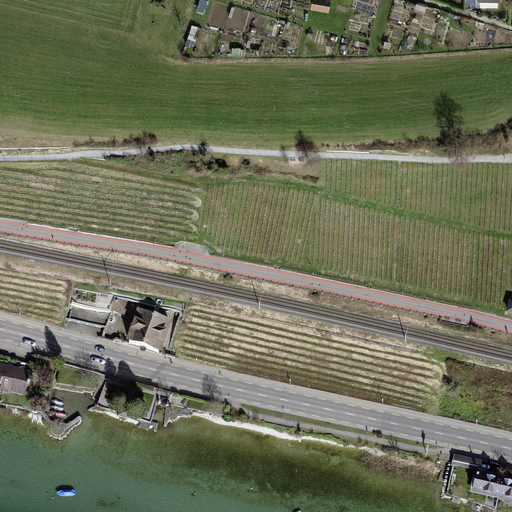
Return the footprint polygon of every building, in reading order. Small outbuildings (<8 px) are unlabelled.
[(330,0),(312,0),(311,8),(329,11),(330,0)] [(407,47),(413,49),(417,37),(411,35),(407,47)] [(192,47),(194,40),(187,37),(185,44),(192,47)] [(114,297),(110,312),(124,316),(128,301),(114,297)] [(71,306),(70,321),(106,329),(107,330),(111,315),(71,306)] [(173,323),(138,312),(128,343),(128,344),(163,356),(164,354),(173,323)] [(32,372),(0,363),(0,388),(27,395),(32,372)] [(171,396),(158,393),(156,405),(168,408),(171,396)] [(483,463),(455,456),(453,465),(481,471),(483,463)] [(508,478),(480,472),(475,494),(503,501),(508,478)] [(511,479),(508,478),(503,501),(511,502),(511,479)]
